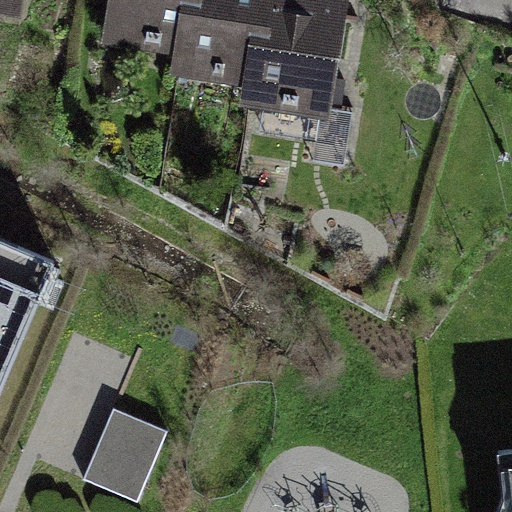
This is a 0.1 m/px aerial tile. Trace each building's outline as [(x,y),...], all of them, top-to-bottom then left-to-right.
[(0,0),(0,32),(4,33),(9,0),(0,0)] [(109,0),(102,50),(193,62),(201,0),(109,0)] [(201,0),(193,62),(188,94),(249,102),(263,0),(201,0)] [(298,3),(276,0),(263,0),(249,102),(248,115),(316,124),(332,8),(298,3)] [(0,375),(54,248),(0,225),(0,375)] [(85,481),(143,501),(169,425),(112,405),(85,481)] [(511,511),(511,441),(500,443),(508,511),(511,511)]
